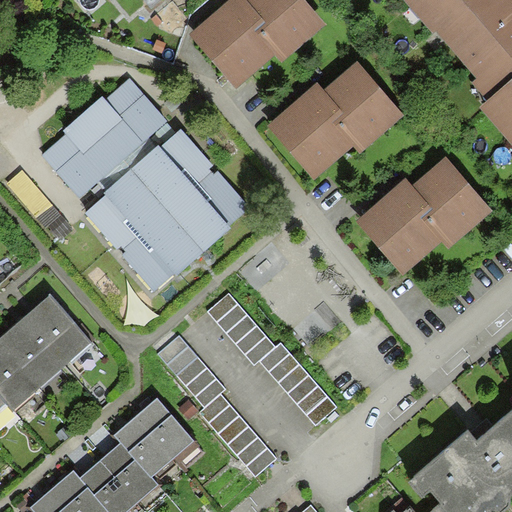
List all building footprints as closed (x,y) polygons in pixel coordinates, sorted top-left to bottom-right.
[(303,0),(224,0),(195,27),(236,72),(269,42),(277,50),(316,13),(303,0)] [(432,23),(445,11),(457,0),(428,0),(431,2),(421,11),(432,23)] [(511,0),(457,0),(445,11),(456,24),(449,30),(482,67),(478,70),(494,88),(511,72),(511,6),(509,3),(511,0)] [(353,59),(321,89),(313,80),(271,120),(308,160),(324,145),(328,149),(346,132),(356,142),(377,122),(372,116),(390,99),(353,59)] [(120,249),(150,283),(174,262),(178,267),(226,224),(222,219),(245,199),(215,165),(210,170),(202,162),(209,156),(179,123),(156,143),(143,128),(162,111),(127,71),(104,92),(100,88),(59,124),(63,128),(39,150),(74,189),(95,170),(109,186),(83,209),(112,240),(116,236),(124,245),(120,249)] [(511,72),(494,88),(481,100),(494,114),(502,107),(511,117),(504,125),(511,133),(511,72)] [(4,135),(0,137),(0,177),(4,182),(28,163),(4,135)] [(441,154),(409,184),(401,176),(360,215),(398,256),(413,241),(417,245),(437,227),(445,236),(464,218),(459,213),(479,194),(441,154)] [(25,172),(11,185),(62,241),(76,228),(25,172)] [(87,334),(46,286),(20,308),(61,356),(87,334)] [(225,286),(203,305),(251,359),(256,354),(273,340),(225,286)] [(61,356),(20,308),(0,324),(0,337),(35,378),(61,356)] [(178,329),(156,348),(203,402),(220,388),(225,383),(178,329)] [(273,340),(256,354),(314,420),(336,400),(278,335),(273,340)] [(35,378),(0,337),(0,389),(5,396),(9,400),(35,378)] [(203,402),(198,407),(253,471),(275,451),(220,388),(203,402)] [(170,453),(192,433),(155,391),(133,411),(170,453)] [(470,511),(474,509),(509,476),(511,476),(511,398),(475,434),(463,421),(412,469),(432,498),(445,511),(470,511)] [(150,470),(170,453),(133,411),(113,428),(118,434),(150,470)] [(136,493),(155,476),(150,470),(118,434),(99,451),(136,493)] [(115,511),(136,493),(99,451),(78,469),(109,504),(115,511)] [(80,511),(99,511),(109,504),(78,469),(71,462),(52,480),(80,511)] [(41,511),(80,511),(52,480),(30,499),(36,506),(41,511)] [(321,511),(306,495),(293,507),(297,511),(321,511)] [(475,511),(474,509),(470,511),(445,511),(432,498),(418,511),(408,499),(391,511),(475,511)]
